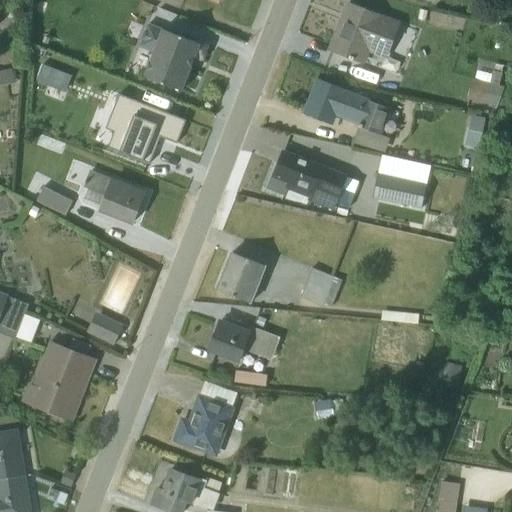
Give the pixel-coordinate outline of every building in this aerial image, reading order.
[(398,27),(382,21),(346,7),(334,41),(330,52),(366,65),(370,54),(385,60),(398,27)] [(197,44),(148,25),(139,48),(153,54),(144,78),(181,92),(194,58),(202,61),(207,47),(198,43),(197,44)] [(494,68),(487,105),(500,107),(508,71),(494,68)] [(14,71),(0,73),(0,87),(16,85),(14,71)] [(352,97),(317,83),(307,107),(305,114),(333,125),(336,118),(358,126),(352,142),(384,155),(390,140),(379,136),(389,111),(352,97)] [(176,145),(185,122),(117,96),(110,115),(119,119),(107,150),(149,166),(159,138),(176,145)] [(281,153),(268,188),(335,213),(338,206),(348,210),(358,182),(281,153)] [(382,160),(373,199),(421,209),(426,186),(406,181),(409,167),(382,160)] [(28,180),(21,176),(15,188),(37,200),(36,203),(64,218),(72,203),(43,188),(48,180),(33,172),(28,180)] [(146,195),(91,173),(84,189),(88,190),(84,201),(101,208),(99,212),(134,226),(146,195)] [(231,256),(216,292),(251,306),(266,270),(231,256)] [(342,281),(312,270),(301,300),(331,311),(342,281)] [(26,312),(28,307),(0,296),(0,335),(15,341),(16,338),(26,312)] [(41,318),(26,312),(16,338),(31,344),(41,318)] [(123,328),(96,315),(88,333),(114,345),(123,328)] [(247,333),(220,323),(210,351),(241,363),(245,352),(272,362),(280,339),(249,327),(247,333)] [(82,393),(95,362),(49,344),(32,387),(28,385),(21,402),(68,421),(79,392),(82,393)] [(238,370),(236,381),(267,386),(269,375),(238,370)] [(204,384),(191,421),(181,418),(174,442),(220,457),(235,412),(231,410),(236,394),(204,384)] [(337,400),(315,404),(318,422),(341,418),(337,400)] [(0,482),(25,478),(18,432),(0,434),(0,482)] [(217,495),(221,484),(206,478),(204,483),(172,470),(163,492),(157,489),(150,506),(164,511),(183,511),(187,503),(205,510),(212,492),(217,495)] [(297,472),(283,471),(279,498),(293,500),(297,472)] [(0,511),(30,511),(25,478),(0,482),(0,511)] [(454,511),(459,485),(442,483),(438,511),(454,511)]
